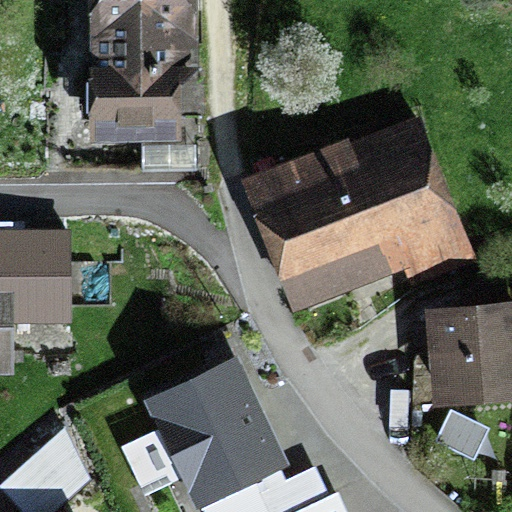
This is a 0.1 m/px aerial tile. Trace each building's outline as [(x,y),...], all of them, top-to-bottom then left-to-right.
[(188,0),(96,0),(98,116),(172,115),(172,72),(189,71),(188,0)] [(424,126),(258,191),(296,287),(462,222),(424,126)] [(67,232),(0,232),(0,363),(6,363),(6,317),(68,316),(67,232)] [(472,286),(481,309),(437,313),(443,396),(511,390),(511,284),(511,272),(472,286)] [(235,356),(148,396),(198,501),(284,460),(235,356)]
